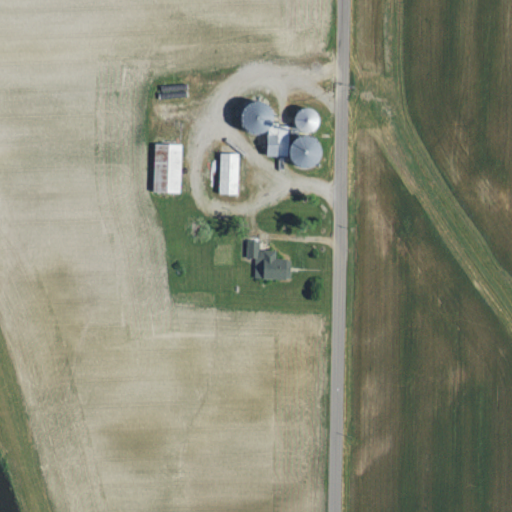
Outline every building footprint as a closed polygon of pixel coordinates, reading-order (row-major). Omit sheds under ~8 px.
[(268,157),(296,157),(296,168),(320,168),(321,137),(292,137),(292,125),(273,124),(273,103),(242,103),(242,131),(268,131),(268,157)] [(296,109),(297,129),(319,128),(318,108),(296,109)] [(182,144),(156,143),(154,191),(181,192),(182,144)] [(238,194),(240,153),(221,153),(219,193),(238,194)] [(248,240),(248,258),(256,259),(256,278),(290,279),(290,259),(277,259),(277,251),(260,251),(260,240),(248,240)]
